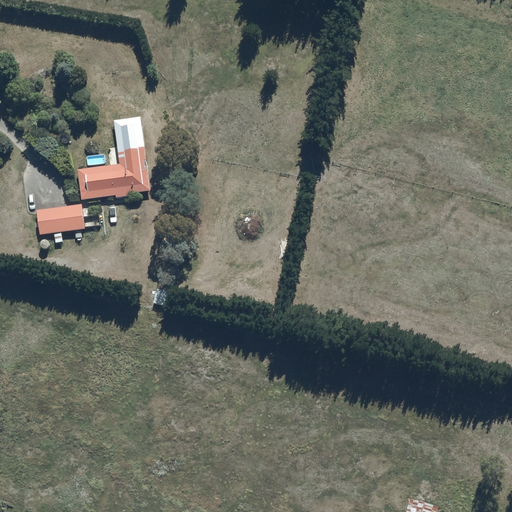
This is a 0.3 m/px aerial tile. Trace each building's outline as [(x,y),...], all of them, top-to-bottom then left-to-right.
[(78,168),(82,199),(150,189),(140,115),(114,118),(120,163),(78,168)] [(37,209),(40,234),(85,228),(82,203),(37,209)] [(284,276),(276,274),(273,294),(281,296),(284,276)] [(173,292),(157,288),(153,302),(170,305),(173,292)] [(406,511),(436,511),(438,506),(410,499),(406,511)]
